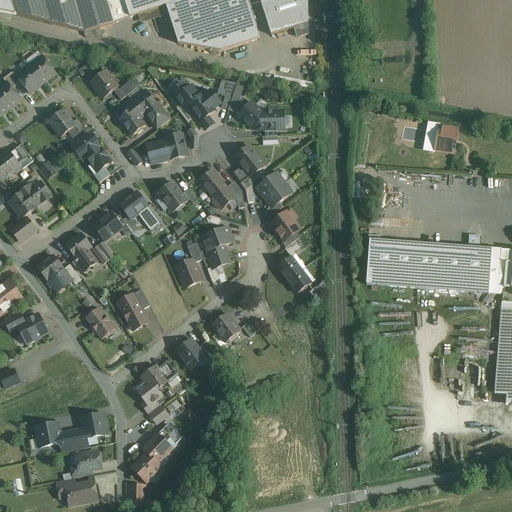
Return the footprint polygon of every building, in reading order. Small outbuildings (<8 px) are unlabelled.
[(0,0),(0,12),(16,15),(50,24),(42,0),(0,0)] [(42,0),(50,24),(85,33),(74,0),(42,0)] [(114,25),(106,0),(74,0),(85,33),(100,29),(114,25)] [(106,0),(114,25),(130,18),(124,0),(106,0)] [(124,0),(130,18),(166,6),(185,0),(124,0)] [(247,0),(185,0),(166,6),(178,44),(221,52),(260,39),(247,0)] [(307,0),(259,0),(271,36),(308,24),(307,0)] [(100,29),(85,33),(86,38),(103,39),(100,29)] [(56,75),(42,57),(29,67),(43,85),(56,75)] [(89,63),(78,72),(82,76),(93,68),(89,63)] [(43,85),(29,67),(17,76),(17,77),(22,83),(30,94),(43,85)] [(14,72),(8,76),(17,87),(22,83),(17,77),(17,76),(14,72)] [(106,72),(91,83),(104,99),(118,88),(106,72)] [(8,76),(3,80),(7,84),(12,90),(17,87),(8,76)] [(135,78),(127,84),(129,86),(117,95),(121,101),(129,95),(136,89),(141,86),(135,78)] [(12,90),(7,84),(0,89),(0,101),(8,111),(21,102),(12,90)] [(187,90),(182,84),(172,93),(181,105),(182,104),(186,108),(189,106),(198,99),(197,99),(194,94),(196,93),(192,86),(187,90)] [(229,86),(223,84),(219,93),(226,95),(229,86)] [(236,86),(229,86),(226,95),(233,98),(236,86)] [(243,88),(236,86),(233,98),(239,100),(243,88)] [(136,89),(129,95),(133,101),(141,95),(139,92),(136,89)] [(220,102),(211,91),(204,96),(204,97),(212,107),(213,108),(220,102)] [(133,101),(130,104),(129,107),(132,110),(137,116),(144,111),(147,114),(157,107),(153,101),(153,100),(154,98),(150,93),(148,93),(147,93),(146,92),(133,101)] [(204,96),(203,95),(197,99),(198,99),(189,106),(195,114),(201,123),(216,111),(214,109),(213,108),(212,107),(204,97),(204,96)] [(233,98),(226,95),(222,108),(228,111),(233,98)] [(239,100),(233,98),(228,111),(235,113),(237,111),(244,102),(242,100),(239,100)] [(244,102),(237,111),(241,115),(248,106),(244,102)] [(258,109),(251,103),(248,106),(241,115),(239,118),(255,131),(267,116),(263,113),(263,112),(260,109),(258,109)] [(157,107),(147,114),(151,120),(163,111),(158,105),(157,107)] [(132,110),(120,120),(132,136),(145,127),(137,116),(132,110)] [(64,111),(49,122),(61,138),(69,132),(75,128),(76,127),(73,123),(67,116),(66,117),(63,113),(64,112),(64,111)] [(151,120),(150,120),(158,130),(170,120),(163,111),(151,120)] [(284,112),(264,112),(263,113),(267,116),(255,131),(265,130),(276,130),(284,130),(284,112)] [(85,129),(78,119),(73,123),(76,127),(75,128),(79,133),(85,129)] [(79,133),(75,128),(69,132),(76,141),(82,137),(79,133)] [(458,131),(440,128),(435,151),(454,154),(458,131)] [(192,130),(187,134),(191,138),(197,139),(197,136),(192,130)] [(76,141),(70,146),(76,153),(86,145),(85,144),(90,140),(85,134),(76,141)] [(182,135),(166,139),(166,141),(171,160),(188,156),(182,135)] [(90,140),(85,144),(86,145),(76,153),(80,158),(84,155),(92,165),(89,168),(94,175),(94,176),(104,168),(111,163),(97,144),(97,143),(93,138),(90,140)] [(166,141),(147,146),(152,165),(171,160),(166,141)] [(30,157),(21,146),(15,150),(24,161),(30,157)] [(249,147),(235,158),(241,167),(250,178),(265,167),(249,147)] [(10,154),(9,153),(3,157),(5,158),(0,161),(0,180),(1,183),(15,173),(17,175),(22,170),(19,165),(24,161),(15,150),(10,154)] [(142,163),(133,150),(127,154),(137,167),(142,163)] [(61,170),(54,160),(48,164),(55,173),(61,170)] [(48,164),(41,170),(48,179),(55,173),(48,164)] [(241,167),(232,174),(241,185),(250,178),(241,167)] [(104,168),(94,176),(94,175),(100,184),(110,176),(104,168)] [(227,189),(213,171),(199,182),(213,199),(227,189)] [(277,174),(257,189),(265,199),(285,184),(277,174)] [(250,178),(241,185),(245,190),(252,185),(254,183),(250,178)] [(30,187),(19,195),(19,196),(9,203),(22,220),(39,207),(37,204),(48,195),(51,198),(52,197),(40,182),(31,189),(30,187)] [(173,183),(158,194),(173,214),(188,202),(173,183)] [(285,184),(265,199),(272,209),(292,194),(285,184)] [(242,193),(236,185),(231,189),(229,191),(235,199),(235,200),(237,203),(239,210),(245,209),(242,193)] [(252,185),(246,191),(248,204),(255,203),(252,185)] [(227,189),(213,199),(213,203),(218,209),(222,210),(235,200),(235,199),(229,191),(231,189),(230,189),(228,188),(227,189)] [(198,200),(190,189),(184,193),(193,205),(198,200)] [(137,194),(120,206),(128,217),(131,221),(132,221),(140,215),(139,214),(147,207),(147,208),(148,207),(137,193),(137,194)] [(287,213),(271,225),(283,242),(284,242),(296,233),(300,230),(287,213)] [(110,214),(103,219),(104,220),(94,228),(105,242),(122,230),(110,214)] [(131,221),(128,217),(123,222),(132,234),(138,230),(132,221),(131,221)] [(221,220),(210,217),(206,220),(208,223),(219,227),(221,220)] [(27,219),(11,232),(17,240),(19,238),(23,243),(37,232),(27,219)] [(179,235),(188,230),(184,223),(175,229),(179,235)] [(228,229),(202,238),(213,268),(213,270),(215,269),(230,264),(224,247),(233,243),(228,229)] [(296,233),(284,242),(283,242),(282,243),(286,249),(295,242),(300,238),(296,233)] [(81,235),(81,236),(67,247),(66,247),(76,260),(74,261),(81,271),(88,266),(90,269),(97,264),(88,251),(91,248),(82,235),(81,235)] [(286,249),(285,250),(289,256),(300,248),(295,242),(286,249)] [(511,252),(371,242),(370,251),(511,261),(511,252)] [(114,258),(103,243),(98,247),(104,256),(109,262),(114,258)] [(197,244),(187,248),(193,261),(195,264),(203,260),(197,244)] [(104,256),(98,247),(93,251),(100,260),(104,256)] [(511,261),(370,251),(367,284),(503,294),(511,294),(511,261)] [(53,256),(37,269),(43,277),(44,276),(49,282),(48,282),(57,294),(58,293),(57,291),(65,285),(60,278),(60,277),(59,277),(58,275),(63,271),(63,270),(64,271),(64,270),(53,256)] [(104,256),(100,260),(104,265),(109,262),(104,256)] [(291,258),(278,268),(287,281),(301,271),(291,258)] [(193,261),(176,268),(182,281),(185,280),(188,288),(201,282),(198,274),(199,274),(195,264),(193,261)] [(81,281),(72,268),(66,273),(65,272),(72,281),(71,282),(72,283),(72,282),(75,286),(81,281)] [(215,269),(213,270),(213,268),(207,270),(212,283),(220,280),(215,269)] [(301,271),(287,281),(297,295),(311,284),(301,271)] [(9,282),(1,288),(0,289),(0,317),(23,300),(9,282)] [(323,282),(309,293),(314,300),(324,292),(323,282)] [(150,307),(142,291),(135,295),(144,310),(150,307)] [(511,294),(503,294),(501,314),(511,314),(511,294)] [(144,316),(133,296),(118,304),(129,325),(132,323),(136,331),(146,325),(142,318),(144,316)] [(104,298),(99,301),(103,306),(108,302),(104,298)] [(115,330),(99,309),(86,319),(102,341),(115,330)] [(20,314),(4,322),(10,332),(17,328),(17,327),(25,323),(20,314)] [(511,314),(501,314),(495,394),(511,395),(511,406),(511,314)] [(227,315),(212,326),(226,344),(241,332),(227,315)] [(25,323),(17,327),(17,328),(26,345),(34,341),(36,342),(41,340),(42,337),(48,333),(39,316),(25,323)] [(260,331),(252,320),(242,328),(250,338),(260,331)] [(191,341),(177,352),(191,371),(199,364),(197,362),(203,357),(205,360),(206,359),(198,350),(191,342),(192,341),(191,341)] [(207,342),(201,346),(209,357),(215,352),(207,342)] [(127,344),(124,351),(133,355),(136,349),(127,344)] [(45,363),(63,407),(90,397),(72,353),(45,363)] [(177,376),(167,363),(162,367),(171,381),(177,376)] [(158,370),(156,368),(142,378),(148,387),(154,394),(155,393),(171,381),(162,367),(158,370)] [(6,389),(22,383),(16,369),(1,376),(6,389)] [(148,387),(139,395),(145,403),(151,399),(155,403),(160,399),(155,393),(154,394),(148,387)] [(161,408),(150,417),(157,426),(168,416),(161,408)] [(104,416),(85,420),(85,421),(84,424),(82,425),(83,431),(72,433),(75,451),(84,449),(82,440),(108,435),(104,416)] [(143,451),(147,454),(158,465),(182,439),(168,425),(143,451)] [(55,426),(35,429),(39,449),(65,444),(67,453),(75,451),(72,433),(61,436),(59,429),(58,429),(55,427),(55,426)] [(90,454),(85,455),(84,456),(76,458),(79,469),(79,473),(91,470),(101,468),(98,454),(92,455),(90,454)] [(158,465),(147,454),(141,460),(138,460),(138,463),(132,469),(146,484),(155,475),(159,479),(166,472),(158,465)] [(79,469),(72,471),(74,480),(92,476),(91,470),(79,473),(79,469)] [(91,485),(76,488),(74,480),(57,483),(60,501),(68,499),(70,507),(95,502),(91,485)] [(227,486),(213,486),(214,506),(228,506),(227,486)] [(145,487),(129,487),(129,507),(145,507),(145,487)]
